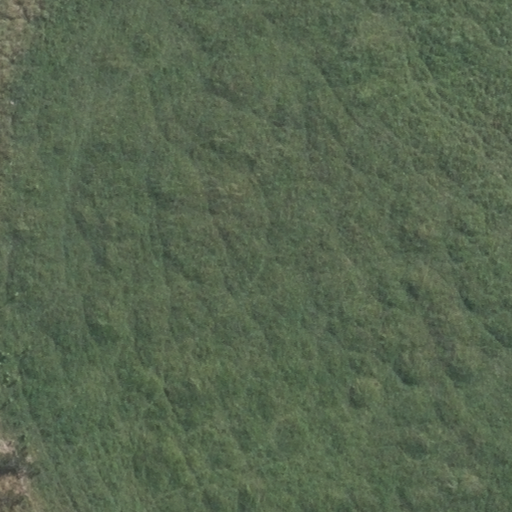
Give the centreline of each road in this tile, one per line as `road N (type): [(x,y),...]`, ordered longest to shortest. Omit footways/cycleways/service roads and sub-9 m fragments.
road 1 (unknown): [(479,511),(132,0)]
road 2 (unknown): [(511,33),(260,189)]
road 3 (unknown): [(386,373),(195,511)]
